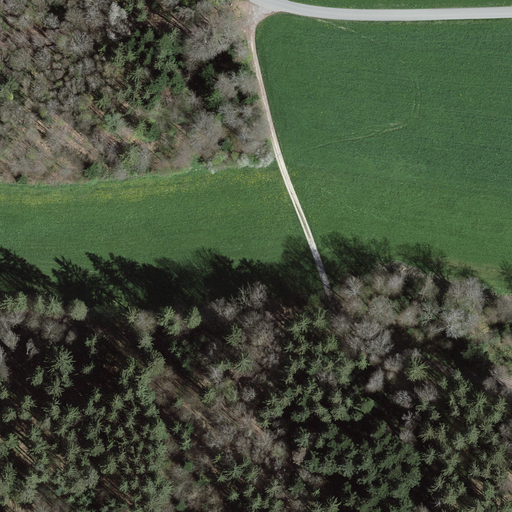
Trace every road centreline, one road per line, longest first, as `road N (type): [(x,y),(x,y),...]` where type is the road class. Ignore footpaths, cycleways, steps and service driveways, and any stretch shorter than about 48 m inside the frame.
road 1 (track): [(248,26),(279,163),(334,315),(511,398)]
road 2 (track): [(334,315),(126,339),(0,318)]
road 3 (track): [(248,26),(0,45)]
road 4 (unclassified): [(511,11),(324,12),(271,0)]
